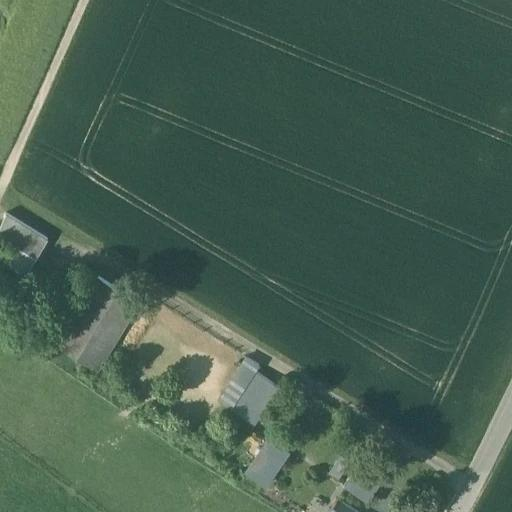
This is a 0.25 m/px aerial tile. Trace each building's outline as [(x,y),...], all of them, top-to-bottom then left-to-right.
[(0,227),(0,231),(37,257),(47,243),(8,216),(0,227)] [(99,277),(57,345),(98,370),(139,302),(99,277)] [(260,364),(246,354),(218,398),(233,407),(260,364)] [(279,387),(258,372),(233,409),(255,424),(279,387)] [(289,450),(271,438),(247,473),(265,486),(289,450)] [(344,449),(328,472),(338,479),(354,456),(344,449)] [(363,462),(346,487),(368,502),(385,476),(363,462)] [(357,511),(338,499),(332,509),(336,511),(357,511)]
